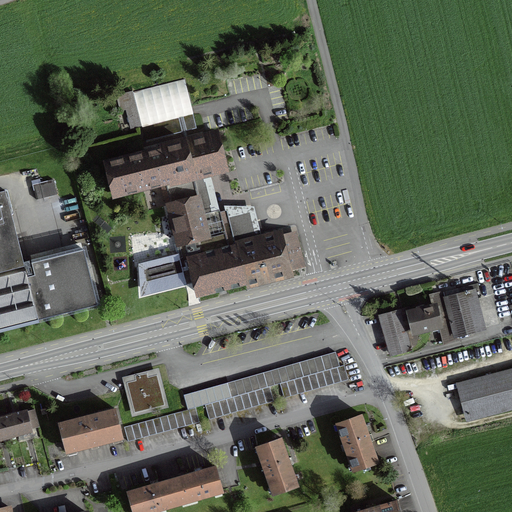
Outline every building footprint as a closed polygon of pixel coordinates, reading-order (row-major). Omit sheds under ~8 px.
[(132,92),(115,97),(119,110),(131,107),(133,116),(128,117),(131,128),(140,126),(132,92)] [(196,129),(192,115),(182,117),(185,132),(196,129)] [(182,133),(178,118),(141,128),(145,142),(182,133)] [(301,266),(302,266),(295,236),(260,244),(259,242),(248,244),(248,247),(229,252),(219,211),(204,214),(202,208),(200,208),(193,182),(200,180),(199,177),(225,171),(216,134),(162,148),(162,150),(106,164),(114,196),(165,183),(170,205),(168,205),(171,216),(169,216),(174,235),(176,235),(178,245),(176,246),(179,257),(141,267),(142,290),(184,280),(185,285),(194,283),(197,294),(245,282),(245,281),(289,270),(301,266)] [(36,200),(56,195),(53,180),(32,186),(36,200)] [(0,330),(97,306),(83,250),(30,264),(33,276),(27,277),(24,267),(23,267),(23,266),(6,199),(5,191),(0,192),(0,330)] [(475,292),(479,284),(444,293),(444,292),(432,295),(435,307),(424,310),(423,308),(416,310),(416,312),(408,314),(407,310),(397,312),(396,312),(378,316),(388,355),(407,351),(402,333),(412,330),(413,333),(440,326),(442,336),(441,337),(443,345),(455,339),(454,336),(477,330),(468,294),(475,292)] [(343,366),(279,384),(283,399),(347,380),(343,366)] [(147,378),(146,374),(133,376),(135,381),(126,383),(134,414),(164,406),(156,376),(147,378)] [(511,374),(460,388),(467,417),(511,405),(511,374)] [(268,387),(204,406),(208,420),(273,402),(268,387)] [(195,408),(123,428),(127,442),(198,423),(195,408)] [(16,415),(8,417),(0,418),(0,439),(31,431),(31,429),(38,427),(33,410),(16,415)] [(66,453),(121,438),(114,410),(58,425),(66,453)] [(352,472),(377,463),(370,443),(373,442),(370,435),(368,436),(361,416),(336,424),(352,472)] [(288,459),(280,439),(256,448),(273,495),(297,486),(290,466),(293,465),(290,458),(288,459)] [(153,511),(222,492),(222,490),(215,467),(201,471),(200,468),(193,470),(194,473),(157,484),(156,481),(149,483),(150,486),(127,492),(132,511),(153,511)] [(399,511),(396,501),(373,508),(372,505),(365,507),(366,510),(357,511),(399,511)]
